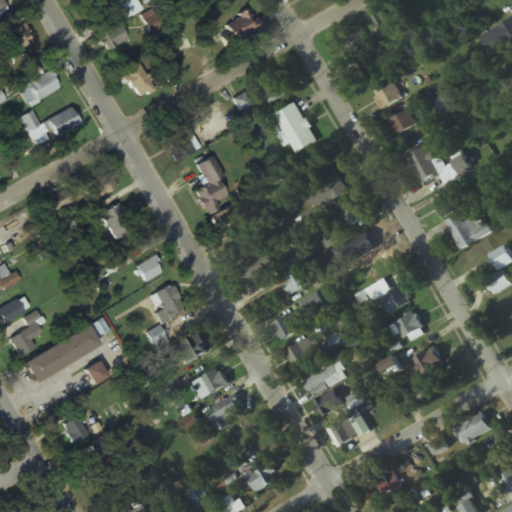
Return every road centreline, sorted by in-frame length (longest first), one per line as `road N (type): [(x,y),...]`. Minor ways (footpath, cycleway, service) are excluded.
road 1 (residential): [(344,511),(44,0)]
road 2 (residential): [(511,405),(272,0)]
road 3 (residential): [(0,202),(359,0)]
road 4 (residential): [(285,511),(511,373)]
road 5 (residential): [(69,511),(0,398)]
